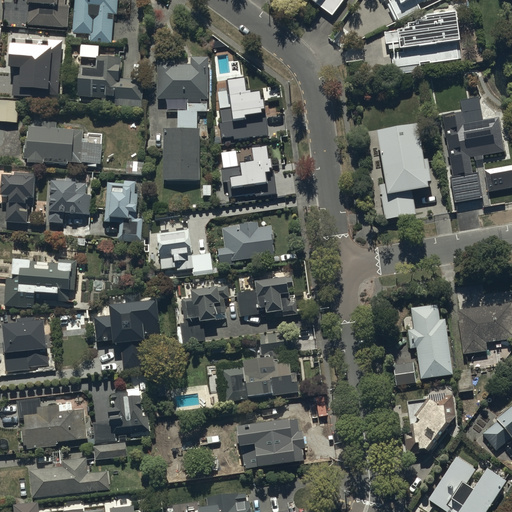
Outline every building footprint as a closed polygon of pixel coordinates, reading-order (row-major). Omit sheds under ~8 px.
[(26,0),(26,8),(28,8),(27,28),(40,28),(37,61),(58,63),(60,30),(67,30),(69,8),(65,7),(65,0),(26,0)] [(74,0),(71,35),(90,37),(90,44),(111,46),(113,22),(108,22),(108,17),(116,18),(117,0),(74,0)] [(304,0),(316,9),(317,8),(332,19),(345,0),(304,0)] [(382,0),(384,4),(388,2),(389,6),(387,7),(396,25),(420,13),(418,7),(433,0),(382,0)] [(474,48),(474,46),(474,41),(458,42),(457,20),(459,20),(458,14),(469,13),(468,3),(459,4),(458,1),(447,2),(447,7),(432,9),(433,13),(422,14),(423,19),(419,20),(420,25),(404,28),(404,33),(383,36),(385,47),(388,47),(388,52),(394,52),(394,56),(391,57),(394,76),(462,67),(460,49),(474,48)] [(11,51),(3,51),(2,72),(10,72),(11,51)] [(121,60),(95,58),(94,69),(80,68),(78,98),(115,102),(115,107),(142,110),(144,83),(119,81),(121,60)] [(176,112),(176,131),(163,131),(163,182),(199,183),(200,141),(208,141),(208,131),(197,131),(197,114),(207,114),(208,60),(190,60),(190,67),(172,67),(172,62),(157,62),(156,102),(186,102),(186,112),(176,112)] [(40,78),(12,76),(11,98),(59,101),(60,78),(50,77),(51,75),(40,74),(40,78)] [(0,101),(0,123),(16,125),(18,103),(0,101)] [(237,101),(214,101),(214,159),(215,159),(215,165),(228,165),(228,159),(250,160),(251,127),(256,127),(256,104),(237,104),(237,101)] [(461,112),(442,115),(445,132),(443,132),(445,140),(446,139),(448,152),(447,153),(448,160),(450,159),(453,177),(449,178),(453,199),(476,195),(469,160),(474,159),(475,163),(505,158),(498,119),(464,125),(461,112)] [(43,130),(28,129),(27,143),(25,142),(24,162),(27,162),(27,165),(68,167),(68,165),(80,166),(80,167),(88,168),(88,170),(97,170),(97,168),(101,168),(102,146),(83,145),(84,131),(55,130),(56,125),(43,124),(43,130)] [(416,128),(375,136),(385,188),(380,189),(386,222),(415,217),(411,196),(428,193),(416,128)] [(289,146),(276,146),(276,157),(285,156),(285,158),(289,157),(289,146)] [(274,169),(252,171),(254,189),(253,189),(255,200),(291,196),(290,184),(276,185),(274,169)] [(35,175),(14,174),(14,179),(1,178),(0,192),(0,200),(8,200),(8,204),(6,203),(5,224),(28,225),(28,207),(34,207),(35,175)] [(124,185),(107,185),(105,224),(108,224),(108,222),(119,223),(118,244),(144,245),(144,238),(143,238),(143,221),(136,221),(137,208),(141,208),(141,196),(136,195),(137,182),(124,181),(124,185)] [(86,185),(52,184),(50,184),(49,224),(63,225),(63,217),(90,218),(91,197),(86,197),(86,185)] [(257,225),(222,230),(225,251),(219,252),(221,269),(235,267),(234,263),(274,258),(272,245),(273,245),(271,228),(258,230),(257,225)] [(161,236),(156,236),(158,257),(160,257),(160,261),(161,261),(162,271),(164,271),(165,280),(212,276),(211,255),(190,257),(188,232),(184,232),(184,230),(176,230),(176,234),(169,234),(169,232),(161,232),(161,236)] [(59,266),(12,264),(11,280),(6,279),(4,308),(34,310),(34,302),(67,305),(68,292),(74,293),(76,263),(59,262),(59,266)] [(255,292),(236,294),(240,320),(257,318),(257,313),(265,311),(266,318),(273,317),(274,320),(297,316),(294,296),(288,297),(287,291),(294,290),(292,280),(254,285),(255,292)] [(218,291),(191,294),(191,301),(182,302),(185,326),(180,326),(183,346),(205,343),(203,325),(217,323),(216,316),(226,315),(224,301),(229,301),(228,288),(217,290),(218,291)] [(157,305),(109,310),(110,318),(94,320),(97,344),(112,343),(113,349),(121,348),(123,370),(147,368),(144,338),(160,337),(157,305)] [(511,320),(510,306),(457,313),(463,358),(465,358),(467,371),(456,372),(458,395),(473,393),(471,375),(476,375),(476,369),(473,370),(472,356),(487,354),(486,346),(511,342),(511,320)] [(437,307),(410,311),(413,333),(407,333),(410,351),(417,351),(421,381),(452,377),(445,321),(439,321),(437,307)] [(35,320),(16,321),(17,328),(1,329),(5,375),(29,373),(29,369),(50,367),(48,353),(46,353),(44,324),(35,325),(35,320)] [(243,369),(222,372),(226,405),(298,395),(295,376),(291,376),(290,362),(279,363),(277,355),(292,353),(289,333),(259,337),(263,362),(242,364),(243,369)] [(414,364),(393,366),(395,388),(416,386),(414,364)] [(428,401),(407,403),(406,403),(410,434),(404,435),(407,458),(416,457),(417,455),(425,454),(429,456),(455,419),(454,397),(446,398),(446,393),(428,394),(428,401)] [(128,395),(110,396),(111,412),(108,412),(109,424),(94,424),(95,445),(116,444),(116,435),(150,433),(149,418),(141,419),(140,400),(129,401),(128,395)] [(59,408),(40,410),(39,401),(17,403),(18,423),(24,422),(25,430),(21,430),(23,449),(26,449),(27,451),(57,449),(56,444),(87,441),(84,412),(59,414),(59,408)] [(498,424),(482,436),(496,453),(511,440),(511,408),(496,421),(498,424)] [(177,419),(157,421),(159,442),(179,440),(177,419)] [(251,429),(239,430),(244,474),(304,466),(302,452),(305,451),(303,433),(299,434),(297,422),(266,426),(266,424),(250,426),(251,429)] [(126,445),(94,448),(95,462),(127,459),(126,445)] [(62,469),(29,472),(32,501),(110,494),(108,474),(88,476),(86,460),(61,463),(62,469)] [(490,511),(506,487),(486,474),(475,492),(466,486),(475,472),(456,460),(428,503),(442,511),(490,511)] [(190,463),(159,465),(161,484),(191,482),(190,463)] [(247,496),(206,500),(208,511),(205,511),(250,511),(250,504),(248,505),(247,496)]
